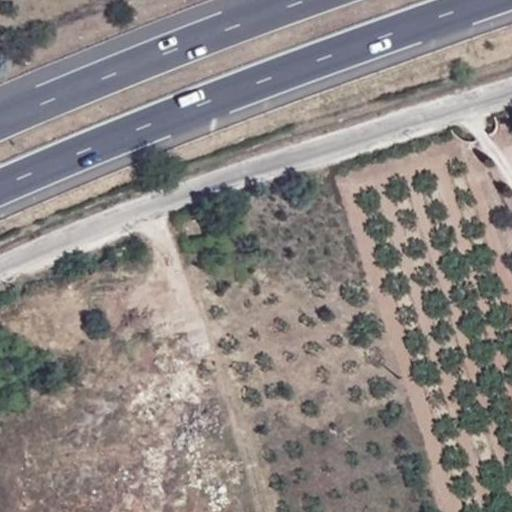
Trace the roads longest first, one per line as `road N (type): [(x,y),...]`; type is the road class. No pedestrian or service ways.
road 1 (unclassified): [(511,85),(124,213),(0,273)]
road 2 (motorway): [(0,186),(194,105),(490,0)]
road 3 (motorway): [(319,0),(0,122)]
